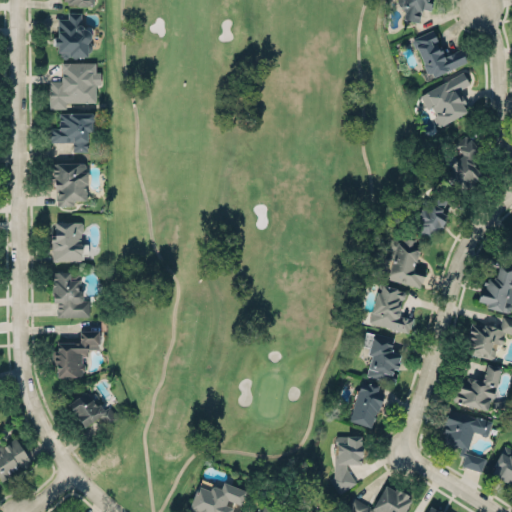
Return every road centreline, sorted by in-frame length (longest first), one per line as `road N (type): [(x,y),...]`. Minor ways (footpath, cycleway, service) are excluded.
road 1 (residential): [(116,511),(49,438),(23,375),(15,0)]
road 2 (residential): [(497,511),(400,450),(463,249),(511,193)]
road 3 (residential): [(511,160),(499,124),(497,56),(479,3)]
